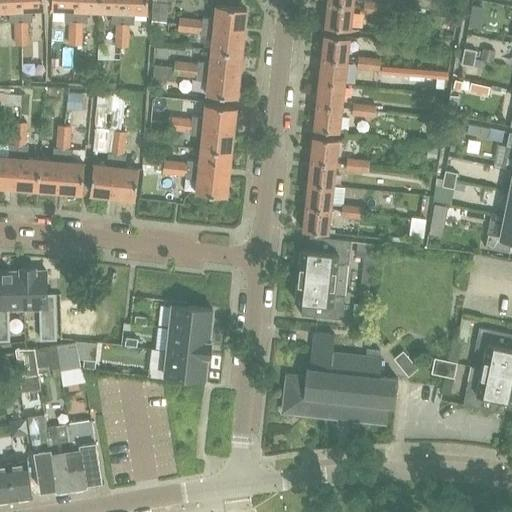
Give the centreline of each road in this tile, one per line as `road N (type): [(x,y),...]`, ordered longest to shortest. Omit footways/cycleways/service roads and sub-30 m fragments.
road 1 (residential): [(511,482),(383,471),(240,483)]
road 2 (residential): [(0,232),(259,258)]
road 3 (residential): [(259,258),(285,0)]
road 4 (residential): [(240,483),(259,258)]
road 5 (residential): [(240,483),(72,511)]
